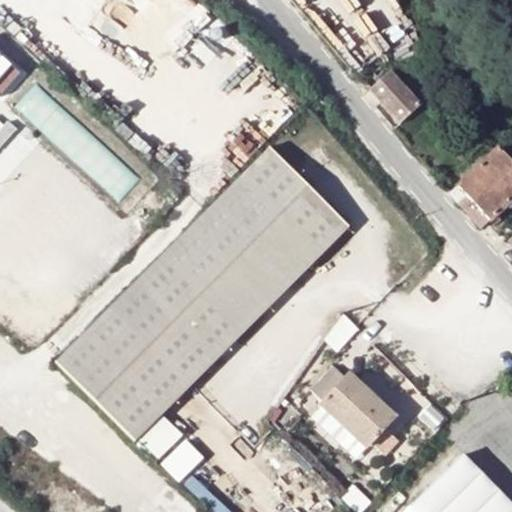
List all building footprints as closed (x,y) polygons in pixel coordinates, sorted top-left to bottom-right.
[(0,94),(3,97),(25,73),(0,51),(0,94)] [(371,91),(402,125),(421,107),(414,99),(391,73),(371,91)] [(457,188),(490,223),(511,202),(511,163),(499,150),(457,188)] [(166,280),(71,375),(149,457),(261,344),(364,241),(285,160),(166,280)] [(490,223),(457,188),(449,195),(482,230),(490,223)] [(335,364),(315,388),(324,396),(344,372),(335,364)] [(368,448),(371,444),(385,430),(395,418),(351,376),(323,405),(368,448)] [(396,440),(385,430),(371,444),(382,455),(396,440)] [(511,511),(511,488),(481,454),(417,511),(511,511)]
